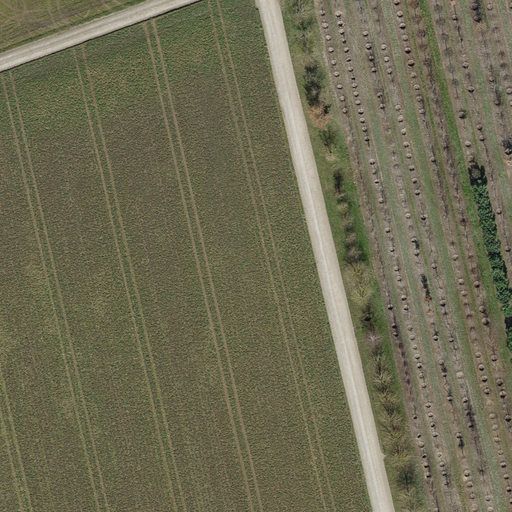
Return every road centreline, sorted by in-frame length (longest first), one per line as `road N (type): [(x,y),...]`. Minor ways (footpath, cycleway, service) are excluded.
road 1 (track): [(386,511),(270,0)]
road 2 (track): [(177,0),(0,64)]
